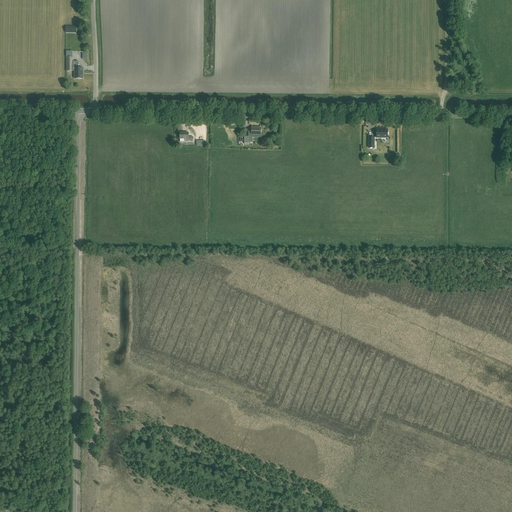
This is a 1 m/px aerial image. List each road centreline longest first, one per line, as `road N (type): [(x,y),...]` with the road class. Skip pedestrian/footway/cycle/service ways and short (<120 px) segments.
road 1 (tertiary): [(511,116),(95,110)]
road 2 (unclassified): [(75,511),(79,110)]
